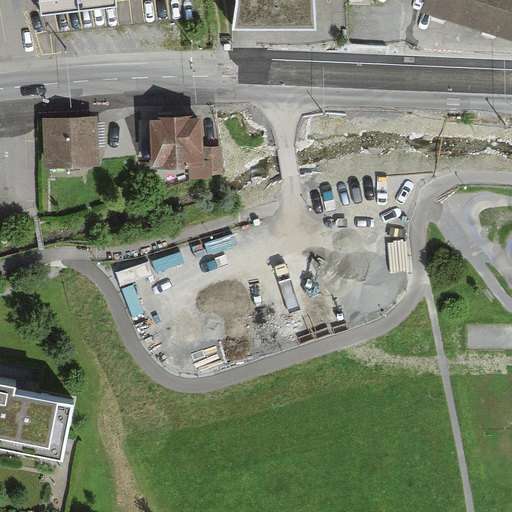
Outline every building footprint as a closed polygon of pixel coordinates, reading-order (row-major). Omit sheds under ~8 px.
[(117,0),(40,0),(42,13),(118,4),(117,0)] [(313,0),(234,0),(234,27),(315,30),(313,0)] [(511,0),(424,0),(422,9),(511,36),(511,0)] [(199,120),(154,122),(156,165),(201,163),(199,120)] [(93,121),(48,122),(50,164),(95,163),(93,121)] [(0,444),(68,456),(78,402),(18,391),(19,386),(0,382),(0,444)]
